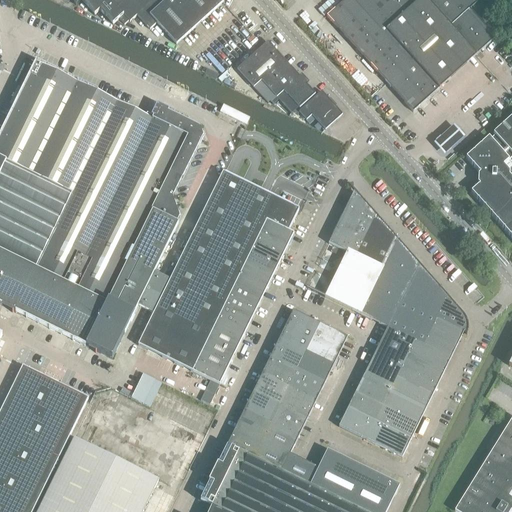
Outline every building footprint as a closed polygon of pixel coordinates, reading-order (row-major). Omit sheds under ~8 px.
[(71,0),(77,6),(82,1),(96,16),(100,12),(106,19),(107,18),(114,26),(119,20),(125,26),(130,22),(131,23),(138,17),(150,31),(157,24),(176,46),(224,3),(220,0),(71,0)] [(345,0),(326,16),(413,113),(440,89),(434,83),(470,50),(476,57),(496,39),(471,11),(478,5),(473,0),(345,0)] [(267,103),(269,102),(273,106),(278,101),(291,115),(296,111),(299,108),(300,109),(315,96),(268,43),(238,71),(267,103)] [(138,307),(154,315),(170,281),(154,273),(178,225),(177,224),(180,219),(173,199),(182,180),(183,180),(203,138),(200,129),(164,111),(155,114),(152,120),(37,64),(0,139),(0,305),(86,348),(112,360),(138,307)] [(299,114),(306,122),(312,117),(325,131),(342,116),(321,93),(302,110),(299,113),(299,114)] [(220,113),(246,126),(250,119),(223,106),(220,113)] [(511,118),(493,135),(495,137),(490,141),(489,140),(466,160),(479,174),(480,174),(480,175),(480,177),(482,177),(481,185),(480,185),(480,187),(479,187),(478,188),(471,194),(511,239),(511,118)] [(433,144),(444,156),(465,138),(454,126),(433,144)] [(170,281),(154,315),(138,348),(157,358),(207,382),(210,383),(219,388),(293,236),(288,234),(299,210),(223,173),(171,281),(170,281)] [(387,330),(339,428),(402,459),(464,334),(467,335),(467,336),(468,334),(468,332),(468,330),(468,328),(468,326),(467,324),(467,322),(466,320),(465,319),(464,317),(462,316),(354,193),(328,245),(346,254),(324,299),(387,330)] [(226,448),(227,448),(357,511),(387,511),(395,496),(399,487),(327,452),(318,470),(290,456),(347,339),(293,313),(226,448)] [(0,511),(33,511),(89,399),(23,367),(0,414),(0,511)] [(143,375),(131,399),(150,409),(162,385),(143,375)] [(210,406),(219,388),(210,383),(201,401),(210,406)] [(511,511),(511,420),(454,511),(511,511)] [(38,511),(143,511),(158,482),(74,440),(38,511)] [(357,511),(227,448),(200,502),(212,508),(209,511),(357,511)]
